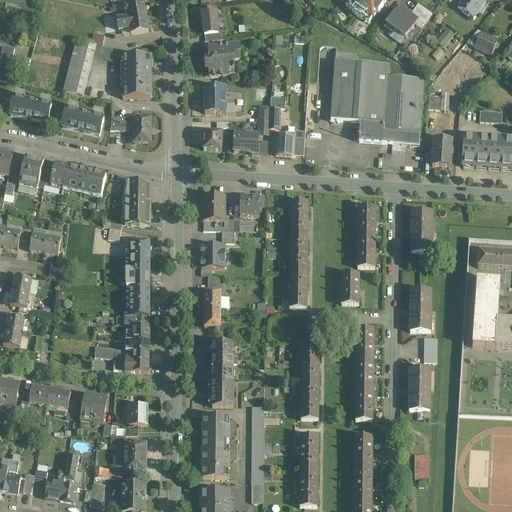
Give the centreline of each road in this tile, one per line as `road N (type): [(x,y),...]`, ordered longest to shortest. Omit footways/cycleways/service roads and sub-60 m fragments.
road 1 (residential): [(394,186),(391,511)]
road 2 (residential): [(394,186),(175,172)]
road 3 (tertiary): [(175,388),(175,172)]
road 4 (residential): [(175,172),(0,134)]
road 5 (residential): [(0,360),(175,388)]
road 6 (tertiary): [(175,172),(171,0)]
road 7 (tertiary): [(173,511),(175,388)]
